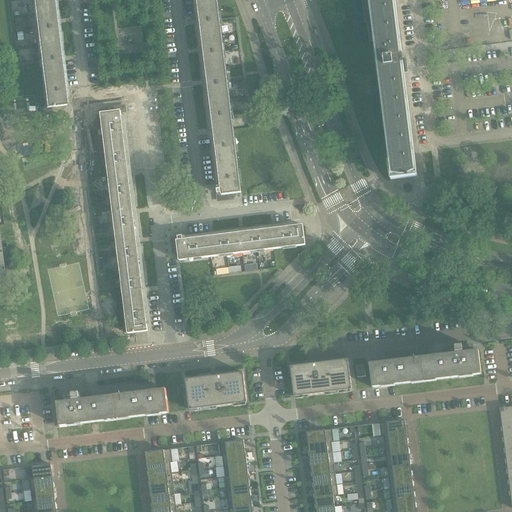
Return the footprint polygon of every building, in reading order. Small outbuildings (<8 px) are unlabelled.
[(46,109),(54,108),(61,107),(61,109),(65,109),(64,107),(66,106),(52,0),(32,0),(40,64),(45,104),(46,108),(46,109)] [(217,195),(218,201),(233,199),(232,194),(241,193),(234,131),(220,19),(217,0),(197,0),(221,194),(217,195)] [(416,177),(402,58),(394,0),(362,0),(365,23),(367,23),(370,41),(375,41),(378,69),(379,77),(392,180),(416,177)] [(101,114),(101,115),(109,177),(128,334),(143,332),(143,335),(147,334),(147,332),(148,332),(148,331),(121,114),(125,113),(124,106),(109,108),(110,113),(101,114)] [(178,252),(179,261),(180,261),(305,246),(303,226),(302,226),(184,241),(183,237),(178,237),(172,238),(173,253),(178,252)] [(374,389),(481,375),(482,375),(479,351),(478,351),(478,354),(471,355),(470,346),(462,347),(462,346),(447,348),(448,358),(371,367),(371,364),(370,364),(373,389),(374,389)] [(352,390),(349,367),(348,360),(309,365),(291,367),(294,398),(304,396),(305,396),(352,390)] [(366,377),(364,365),(356,366),(357,378),(366,377)] [(244,373),(224,376),(186,380),(187,384),(190,411),(240,405),(247,404),(244,373)] [(59,406),(59,403),(58,403),(61,427),(62,427),(168,414),(169,414),(166,390),(166,392),(89,402),(88,392),(72,394),(73,395),(65,396),(66,405),(59,406)] [(511,407),(500,409),(501,422),(511,420),(511,407)] [(511,420),(501,422),(503,433),(511,431),(511,420)] [(405,421),(380,424),(381,437),(384,437),(407,434),(405,421)] [(307,433),(309,446),(332,443),(334,443),(332,430),(307,433)] [(511,431),(503,433),(504,443),(511,442),(511,431)] [(385,447),(408,444),(407,434),(384,437),(385,447)] [(227,456),(246,454),(244,441),(219,444),(220,457),(227,456)] [(310,456),(333,454),(332,443),(309,446),(310,456)] [(386,458),(409,455),(408,444),(385,447),(386,458)] [(147,466),(171,463),(173,463),(171,450),(146,453),(147,466)] [(229,467),(247,464),(246,454),(227,456),(229,467)] [(311,467),(334,464),(333,454),(310,456),(311,467)] [(388,468),(411,465),(409,455),(386,458),(388,468)] [(149,477),(172,474),(171,463),(147,466),(149,477)] [(225,478),(248,475),(247,464),(229,467),(230,477),(225,478)] [(312,478),(336,475),(334,464),(311,467),(312,478)] [(27,481),(30,481),(53,478),(51,465),(26,468),(27,481)] [(389,479),(412,476),(411,465),(388,468),(389,479)] [(150,487),(173,484),(172,474),(149,477),(150,487)] [(226,488),(250,486),(248,475),(225,478),(226,488)] [(314,488),(337,485),(336,475),(312,478),(314,488)] [(390,489),(413,487),(412,476),(389,479),(390,489)] [(31,491),(54,488),(53,478),(30,481),(31,491)] [(173,485),(173,484),(150,487),(151,498),(175,495),(175,494),(170,495),(169,485),(173,485)] [(315,499),(338,496),(337,485),(314,488),(315,499)] [(228,499),(251,496),(250,486),(226,488),(228,499)] [(392,500),(415,497),(413,487),(390,489),(392,500)] [(32,502),(55,499),(54,488),(31,491),(32,502)] [(153,508),(176,505),(175,495),(151,498),(153,508)] [(229,510),(252,507),(251,496),(228,499),(229,510)] [(316,509),(335,507),(334,497),(338,497),(338,496),(315,499),(316,509)] [(415,497),(392,500),(393,511),(416,508),(415,497)] [(33,511),(37,511),(57,510),(55,499),(32,502),(33,511)]
